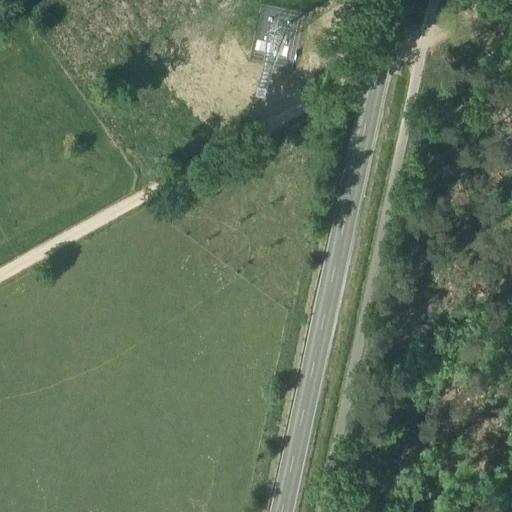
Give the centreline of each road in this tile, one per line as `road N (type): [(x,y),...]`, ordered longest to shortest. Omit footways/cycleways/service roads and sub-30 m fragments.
road 1 (track): [(484,0),(0,276)]
road 2 (primary): [(281,511),(392,0)]
